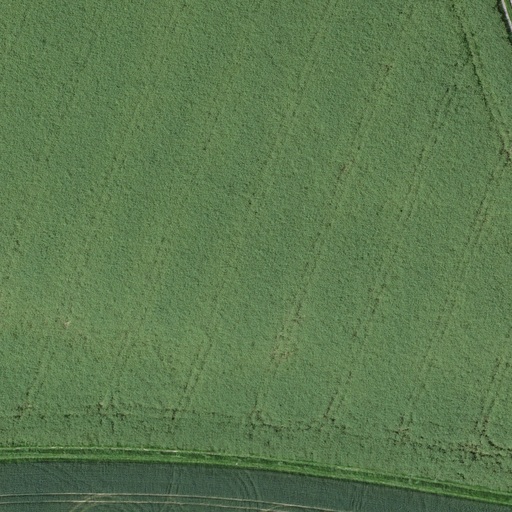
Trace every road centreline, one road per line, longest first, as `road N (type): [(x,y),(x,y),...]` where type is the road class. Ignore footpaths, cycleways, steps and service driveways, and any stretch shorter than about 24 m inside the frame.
road 1 (track): [(0,453),(242,460),(511,498)]
road 2 (track): [(0,453),(242,460),(511,498)]
